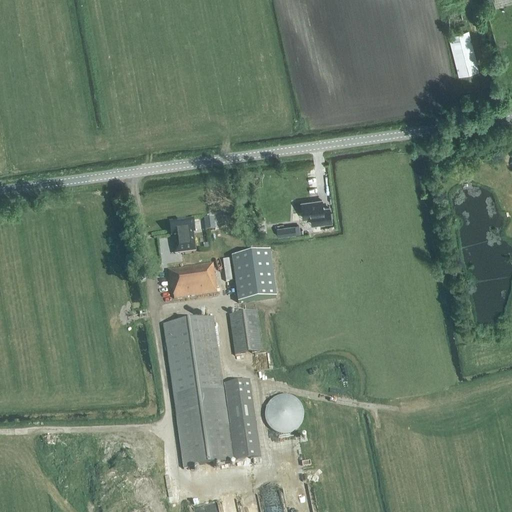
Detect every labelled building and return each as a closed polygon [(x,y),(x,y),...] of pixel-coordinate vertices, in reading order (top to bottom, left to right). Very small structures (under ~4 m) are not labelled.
[(465,25),(457,0),(441,0),(449,30),(465,25)] [(461,75),(476,71),(467,33),(451,37),(461,75)] [(332,222),(330,208),(324,208),(323,200),(301,203),(303,218),(312,217),(313,224),(332,222)] [(194,234),(193,220),(169,223),(171,237),(172,237),(175,255),(195,252),(193,234),(194,234)] [(277,228),(277,236),(286,235),(295,234),(294,226),(285,227),(277,228)] [(272,299),(276,299),(269,253),(232,258),(238,304),(272,299)] [(213,265),(200,267),(181,270),(168,272),(171,290),(173,290),(174,299),(216,293),(213,265)] [(236,356),(261,353),(256,313),(230,317),(235,356),(236,356)] [(228,427),(223,391),(213,319),(164,326),(184,470),(261,459),(250,381),(224,385),(230,427),(228,427)] [(292,398),(290,397),(289,397),(287,396),(284,396),(283,396),(281,396),(279,397),(278,397),(276,398),(274,399),(272,400),(271,401),(270,402),(268,404),(267,406),(266,407),(266,408),(266,409),(265,410),(265,412),(265,413),(264,414),(264,416),(265,418),(265,420),(265,421),(266,423),(266,424),(267,425),(268,426),(268,427),(269,429),(271,430),(273,432),(274,433),(276,433),(278,434),(280,435),(282,435),(283,435),(285,435),(287,435),(288,435),(290,434),(291,434),(292,433),(295,432),(296,431),(297,431),(297,430),(298,429),(299,428),(300,427),(301,426),(301,425),(302,423),(302,422),(303,420),(303,419),(303,418),(304,417),(304,416),(303,414),(303,411),(303,410),(302,409),(302,408),(301,407),(301,406),(300,405),(299,403),(297,401),(295,399),(293,398),(292,398)] [(261,511),(258,496),(242,500),(244,511),(261,511)]
